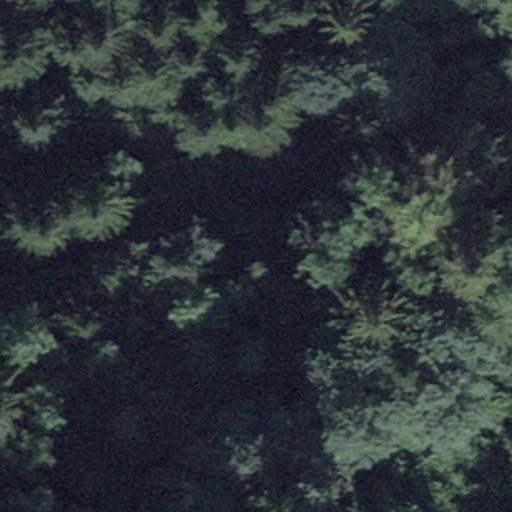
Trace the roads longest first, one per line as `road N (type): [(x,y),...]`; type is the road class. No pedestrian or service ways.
road 1 (track): [(511,109),(333,167),(226,191),(0,275)]
road 2 (track): [(333,167),(247,140),(113,147),(0,123)]
